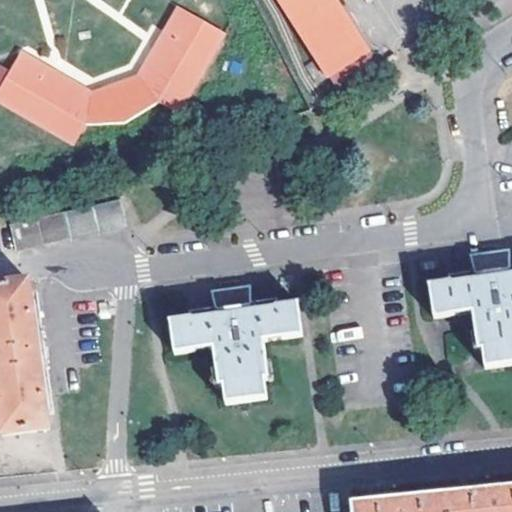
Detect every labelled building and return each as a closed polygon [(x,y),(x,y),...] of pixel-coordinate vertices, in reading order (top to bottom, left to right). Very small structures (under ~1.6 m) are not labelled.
[(337,94),(379,68),(338,0),(284,0),(318,57),(307,64),(319,84),(328,79),(337,94)] [(224,40),(179,13),(136,82),(90,95),(22,54),(0,88),(0,103),(70,145),(81,126),(118,126),(157,105),(176,116),(224,40)] [(8,225),(15,251),(126,226),(119,199),(8,225)] [(431,286),(435,319),(474,313),(479,351),(485,351),(487,370),(511,366),(511,258),(511,249),(490,252),(471,255),(473,271),(449,274),(450,284),(431,286)] [(0,286),(0,419),(2,436),(48,429),(39,361),(29,283),(0,286)] [(171,322),(175,355),(214,349),(219,388),(225,387),(227,406),(268,400),(266,382),(271,381),(266,343),(304,339),(300,306),(281,308),(279,297),(254,302),(252,286),(231,289),(212,292),(214,307),(189,310),(190,320),(171,322)] [(351,503),(351,511),(511,511),(511,487),(498,489),(496,482),(482,483),(482,486),(482,490),(403,497),(402,491),(389,492),(389,495),(390,498),(351,503)]
